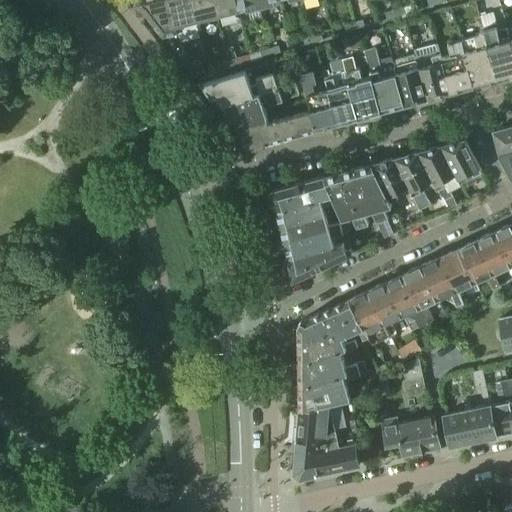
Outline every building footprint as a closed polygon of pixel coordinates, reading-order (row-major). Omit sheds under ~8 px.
[(178,32),(170,0),(138,0),(136,5),(144,10),(164,36),(178,32)] [(179,32),(178,26),(198,21),(193,0),(170,0),(178,32),(179,32)] [(219,16),(215,0),(193,0),(198,21),(219,16)] [(240,11),(239,9),(237,0),(215,0),(219,16),(240,11)] [(261,8),(258,0),(237,0),(239,9),(246,8),(246,12),(261,8)] [(274,1),(276,0),(258,0),(261,8),(275,5),(274,1)] [(397,16),(406,13),(404,6),(395,9),(397,16)] [(385,12),(388,19),(397,16),(395,9),(385,12)] [(364,19),(354,22),(356,28),(366,26),(364,19)] [(347,31),(356,28),(354,22),(345,24),(347,31)] [(486,34),(498,80),(511,76),(511,41),(511,38),(508,28),(499,31),(498,26),(485,30),(486,34)] [(463,41),(466,50),(475,86),(498,80),(486,34),(485,30),(480,31),(481,35),(463,40),(463,41)] [(314,41),(315,41),(324,39),(321,32),(312,35),(314,41)] [(303,37),(305,44),(314,41),(312,35),(303,37)] [(348,39),(351,50),(364,47),(361,35),(348,39)] [(451,54),(442,57),(452,93),(475,86),(466,50),(463,41),(448,45),(451,54)] [(429,99),(452,93),(442,57),(438,42),(415,49),(416,53),(429,99)] [(270,48),(272,54),(282,52),(279,45),(270,48)] [(250,54),(252,61),(272,54),(270,48),(261,51),(261,49),(249,53),(250,54)] [(383,112),(406,105),(397,74),(382,78),(381,73),(384,72),(377,49),(366,52),(372,77),(383,112)] [(394,59),(397,74),(406,105),(429,99),(416,53),(394,59)] [(230,60),(229,60),(231,67),(252,61),(250,54),(230,60)] [(219,63),(222,70),(231,67),(229,60),(219,63)] [(203,64),(196,66),(199,75),(205,73),(203,67),(203,64)] [(192,77),(199,75),(196,66),(189,68),(192,77)] [(346,72),(349,83),(360,118),(383,112),(372,77),(363,80),(360,68),(346,72)] [(325,75),(328,88),(339,123),(360,118),(349,83),(346,72),(345,71),(334,74),(333,72),(330,73),(329,69),(323,71),(325,75)] [(261,94),(280,89),(280,87),(275,72),(257,77),(259,83),(254,84),(247,70),(204,83),(221,106),(261,94)] [(304,81),(311,109),(318,129),(339,123),(328,88),(325,75),(316,77),(314,70),(302,73),(304,81)] [(261,94),(221,106),(236,127),(268,116),(264,103),(270,100),(271,104),(299,94),(295,82),(280,87),(280,89),(261,94)] [(254,147),(318,129),(311,109),(270,120),(268,116),(236,127),(248,145),(254,147)] [(511,125),(495,130),(500,153),(511,149),(511,125)] [(483,171),(465,138),(442,144),(457,174),(461,181),(483,171)] [(457,174),(442,144),(418,151),(434,181),(435,183),(448,208),(457,204),(451,191),(463,185),(461,181),(457,174)] [(511,149),(500,153),(511,174),(511,149)] [(418,151),(396,157),(410,187),(414,195),(421,209),(432,204),(423,189),(435,183),(434,181),(418,151)] [(396,157),(372,164),(391,201),(399,197),(397,193),(410,187),(396,157)] [(391,201),(372,164),(348,170),(368,212),(372,211),(377,221),(381,229),(385,238),(390,235),(383,220),(389,218),(384,207),(393,204),(391,201)] [(333,195),(336,202),(344,219),(352,217),(357,227),(369,224),(363,213),(368,212),(348,170),(325,177),(333,195)] [(325,177),(272,191),(278,210),(333,195),(325,177)] [(283,231),(328,219),(324,205),(336,202),(333,195),(278,210),(283,231)] [(283,231),(290,257),(335,244),(349,240),(347,232),(343,233),(340,222),(330,225),(328,219),(283,231)] [(373,223),(376,231),(381,229),(377,221),(373,223)] [(511,222),(496,230),(511,260),(511,222)] [(511,260),(496,230),(477,238),(501,284),(511,278),(511,260)] [(477,238),(459,247),(477,281),(489,276),(494,287),(501,284),(477,238)] [(349,240),(335,244),(290,257),(294,281),(353,253),(351,248),(349,240)] [(477,281),(459,247),(441,255),(462,298),(481,289),(477,281)] [(441,255),(422,264),(440,299),(445,296),(458,303),(464,301),(462,298),(441,255)] [(422,264),(404,272),(427,318),(434,315),(433,313),(444,307),(440,299),(422,264)] [(429,321),(427,318),(404,272),(386,281),(403,316),(404,315),(412,330),(429,321)] [(386,281),(368,289),(391,335),(397,332),(392,321),(403,316),(386,281)] [(368,289),(350,298),(368,332),(370,336),(373,343),(385,337),(391,335),(368,289)] [(300,325),(300,341),(340,323),(344,325),(349,335),(359,330),(364,339),(370,336),(368,332),(350,298),(303,320),(300,325)] [(511,314),(500,317),(508,351),(511,350),(511,314)] [(300,341),(301,364),(341,349),(347,347),(348,349),(359,345),(356,339),(346,342),(345,337),(349,335),(344,325),(340,323),(300,341)] [(341,349),(301,364),(301,385),(359,368),(365,367),(364,362),(346,367),(341,349)] [(374,380),(383,376),(378,366),(369,370),(374,380)] [(359,368),(301,385),(302,408),(333,402),(352,398),(347,380),(367,373),(365,367),(359,368)] [(453,444),(497,435),(490,403),(482,368),(473,370),(476,386),(481,385),(483,395),(485,404),(445,413),(453,444)] [(406,393),(426,388),(424,376),(403,380),(406,393)] [(500,401),(490,403),(497,435),(511,431),(511,399),(508,378),(495,381),(500,401)] [(352,398),(333,402),(302,408),(298,446),(340,438),(360,434),(352,398)] [(403,442),(406,454),(442,446),(435,416),(399,423),(398,416),(382,419),(387,446),(403,442)] [(342,445),(340,438),(298,446),(296,471),(302,475),(362,463),(357,441),(342,445)]
